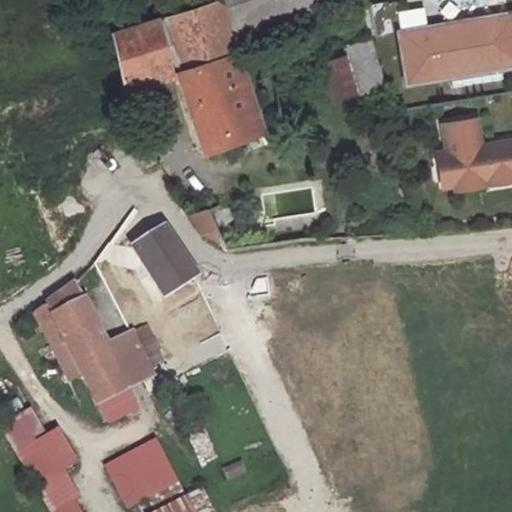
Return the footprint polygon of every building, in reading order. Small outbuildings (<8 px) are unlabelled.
[(355,0),(236,0),(223,4),(243,72),(366,35),(355,0)] [(386,1),(367,2),(369,32),(388,31),(386,1)] [(262,135),(243,72),(223,4),(112,38),(126,94),(179,78),(205,154),(262,135)] [(445,36),(402,42),(408,92),(452,86),(452,82),(500,76),(500,70),(511,68),(511,36),(494,39),(495,43),(447,49),(445,36)] [(357,148),(398,136),(382,87),(357,94),(361,110),(347,114),(357,148)] [(159,124),(145,129),(150,145),(165,142),(159,124)] [(478,132),(444,135),(447,164),(442,164),(446,198),(511,190),(511,156),(481,160),(478,132)] [(44,211),(50,226),(68,219),(63,205),(44,211)] [(203,244),(221,236),(206,205),(189,213),(203,244)] [(200,281),(166,232),(134,251),(139,260),(132,263),(139,273),(146,269),(166,301),(201,281),(200,281)] [(48,309),(85,375),(110,418),(135,405),(129,393),(150,382),(156,393),(168,387),(161,374),(159,375),(135,337),(111,350),(76,289),(70,295),(48,309)] [(71,383),(85,375),(48,309),(34,319),(71,383)] [(20,461),(51,511),(75,511),(79,510),(61,480),(82,467),(64,436),(20,461)] [(161,446),(112,470),(133,510),(181,485),(161,446)] [(221,466),(224,479),(243,475),(241,462),(221,466)] [(186,493),(195,511),(213,511),(201,486),(186,493)]
